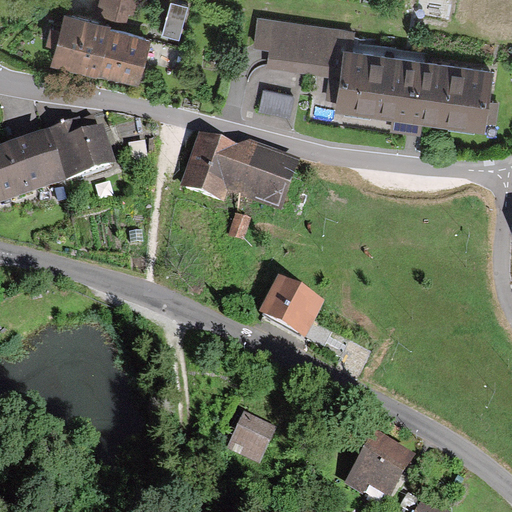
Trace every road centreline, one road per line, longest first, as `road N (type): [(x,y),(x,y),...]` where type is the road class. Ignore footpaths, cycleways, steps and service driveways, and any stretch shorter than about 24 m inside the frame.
road 1 (unclassified): [(511,490),(452,440),(250,335),(147,290),(0,251)]
road 2 (residential): [(0,79),(322,154),(507,168)]
road 3 (residential): [(511,307),(501,244),(507,168)]
